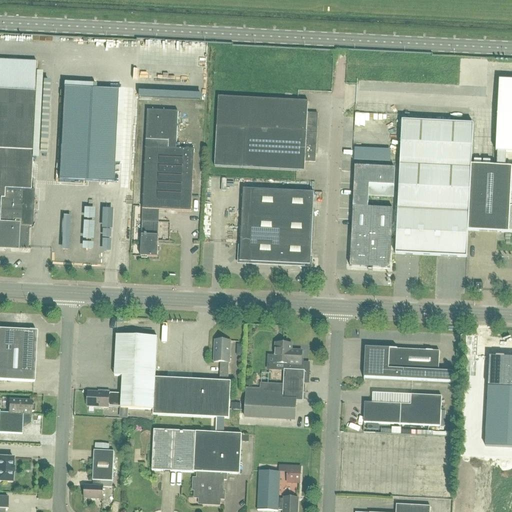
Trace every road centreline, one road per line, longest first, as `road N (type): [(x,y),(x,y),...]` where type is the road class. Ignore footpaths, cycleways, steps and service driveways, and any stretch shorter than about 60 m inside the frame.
road 1 (primary): [(511,48),(0,23)]
road 2 (tertiary): [(335,309),(70,295)]
road 3 (unclassified): [(62,511),(70,295)]
road 4 (unclassified): [(335,309),(332,102)]
road 5 (unclassified): [(335,309),(326,511)]
road 6 (tertiary): [(511,317),(335,309)]
